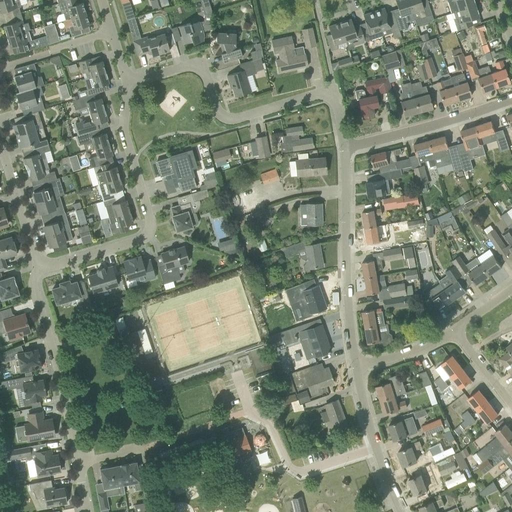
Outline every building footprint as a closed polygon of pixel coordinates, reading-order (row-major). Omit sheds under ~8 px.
[(18,0),(0,0),(0,12),(10,10),(12,16),(20,14),(19,7),(21,7),(18,0)] [(62,21),(70,18),(85,14),(82,2),(76,4),(74,0),(69,0),(58,3),(61,14),(58,15),(56,18),(56,20),(57,22),(62,21)] [(120,0),(121,3),(126,20),(133,18),(128,1),(127,0),(120,0)] [(156,0),(153,0),(150,1),(153,10),(159,8),(156,0)] [(399,14),(393,16),(398,31),(408,27),(406,23),(408,22),(414,20),(412,13),(407,0),(395,0),(399,14)] [(420,0),(407,0),(412,13),(414,20),(431,15),(428,3),(422,5),(420,0)] [(446,0),(451,14),(458,11),(475,6),(472,0),(446,0)] [(457,30),(462,28),(469,26),(467,21),(478,17),(475,6),(458,11),(451,14),(453,19),(457,30)] [(384,8),(373,12),(381,36),(398,31),(393,16),(387,18),(384,8)] [(366,25),(360,27),(365,42),(381,36),(373,12),(363,15),(366,25)] [(28,23),(22,25),(21,20),(22,20),(20,14),(12,16),(14,22),(3,26),(7,37),(27,30),(30,30),(28,23)] [(85,14),(70,18),(73,26),(68,28),(71,37),(81,34),(80,28),(89,25),(85,14)] [(203,34),(201,29),(210,27),(211,15),(204,14),(203,21),(199,22),(190,25),(189,23),(179,26),(184,44),(191,41),(192,44),(202,41),(203,34)] [(133,18),(126,20),(130,31),(137,28),(134,18),(133,18)] [(365,42),(360,27),(359,25),(353,27),(351,19),(339,23),(345,41),(351,39),(353,46),(365,42)] [(43,27),(46,36),(48,44),(59,40),(58,37),(54,23),(43,27)] [(331,50),(338,48),(336,44),(345,41),(339,23),(328,27),(330,34),(326,36),(331,50)] [(480,45),(485,43),(481,31),(484,30),(483,25),(475,28),(480,45)] [(305,48),(315,45),(311,28),(301,30),(305,48)] [(30,49),(48,44),(46,36),(30,40),(27,30),(7,37),(10,48),(17,46),(19,53),(30,49)] [(223,62),(233,60),(242,57),(239,48),(236,49),(234,43),(235,43),(235,31),(227,30),(226,33),(216,33),(215,42),(219,42),(223,53),(221,53),(223,62)] [(466,37),(462,31),(456,34),(460,41),(466,37)] [(133,41),(137,55),(150,51),(151,55),(157,53),(157,54),(169,51),(166,41),(164,34),(141,40),(141,39),(133,41)] [(419,36),(421,42),(428,40),(426,34),(419,36)] [(305,54),(304,54),(303,47),(294,49),(291,36),(271,41),(274,53),(278,52),(280,59),(276,60),(278,73),(307,66),(305,54)] [(253,45),(255,51),(250,53),(252,60),(263,56),(260,43),(253,45)] [(481,47),(486,62),(492,60),(486,44),(481,47)] [(385,72),(400,67),(397,57),(401,56),(399,50),(393,52),(387,54),(381,56),(385,72)] [(457,72),(467,68),(465,64),(463,57),(464,57),(462,53),(452,57),(457,72)] [(350,57),(353,65),(359,63),(356,55),(350,57)] [(51,63),(57,66),(61,64),(58,56),(49,58),(51,63)] [(350,57),(347,59),(337,62),(339,69),(349,66),(353,65),(350,57)] [(430,57),(423,60),(424,63),(428,78),(436,75),(430,57)] [(89,59),(79,62),(82,71),(84,79),(105,72),(101,61),(91,64),(89,59)] [(252,60),(238,64),(241,71),(226,76),(229,84),(231,84),(235,97),(250,92),(246,77),(256,73),(252,60)] [(465,64),(467,68),(470,78),(476,76),(482,93),(496,88),(490,74),(491,74),(488,66),(477,70),(474,61),(472,61),(465,64)] [(490,74),(496,88),(509,83),(501,61),(495,63),(498,71),(491,74),(490,74)] [(35,68),(33,63),(24,66),(25,72),(14,76),(19,92),(40,86),(43,85),(41,76),(32,79),(30,69),(35,68)] [(424,63),(416,65),(420,80),(428,78),(424,63)] [(354,75),(347,66),(340,72),(347,81),(354,75)] [(105,72),(84,79),(88,90),(90,89),(92,95),(102,91),(100,86),(108,83),(105,72)] [(452,87),(457,101),(471,96),(468,87),(466,82),(463,73),(456,75),(449,77),(452,87)] [(389,91),(387,81),(387,77),(365,82),(366,90),(367,90),(369,96),(365,97),(364,91),(361,89),(354,91),(356,100),(358,99),(360,110),(361,110),(362,118),(374,116),(372,108),(378,106),(375,95),(374,88),(379,87),(380,93),(389,91)] [(439,91),(440,96),(443,105),(457,101),(452,87),(445,89),(442,81),(436,83),(439,91)] [(65,84),(58,86),(60,93),(67,90),(65,84)] [(33,112),(37,111),(42,110),(40,103),(36,104),(34,97),(43,94),(40,86),(19,92),(15,93),(20,109),(31,106),(33,112)] [(412,90),(418,112),(432,108),(429,99),(428,94),(427,94),(425,86),(412,90)] [(418,112),(412,90),(404,92),(399,93),(401,101),(400,102),(401,107),(404,116),(418,112)] [(88,96),(78,99),(72,100),(72,101),(74,110),(87,106),(89,114),(104,109),(100,98),(90,101),(88,96)] [(89,114),(91,119),(75,124),(78,135),(96,130),(98,129),(97,124),(107,120),(104,109),(89,114)] [(40,121),(37,111),(33,112),(22,116),(24,121),(12,125),(16,136),(35,130),(33,125),(40,121)] [(492,121),(476,126),(482,145),(496,140),(498,139),(492,121)] [(467,150),(482,145),(476,126),(460,131),(467,150)] [(281,152),(302,148),(312,147),(311,138),(298,140),(298,134),(302,133),(301,127),(286,129),(287,135),(282,136),(283,143),(280,143),(281,152)] [(37,137),(35,130),(16,136),(19,147),(31,144),(32,149),(48,144),(45,134),(37,137)] [(94,149),(108,144),(105,133),(98,135),(96,130),(78,135),(75,136),(78,146),(92,141),(94,149)] [(258,159),(269,157),(265,136),(255,138),(258,159)] [(429,140),(437,167),(452,163),(454,172),(463,169),(460,156),(456,145),(448,147),(445,136),(429,140)] [(506,139),(498,142),(501,151),(509,148),(506,138),(506,139)] [(437,167),(429,140),(414,145),(416,154),(419,163),(426,161),(428,168),(430,169),(437,167)] [(49,150),(48,144),(32,149),(34,155),(32,155),(23,158),(26,169),(47,163),(45,157),(39,159),(37,154),(49,150)] [(112,155),(108,144),(94,149),(96,156),(88,158),(91,168),(93,167),(104,164),(102,158),(112,155)] [(228,149),(212,153),(214,162),(215,162),(230,158),(228,149)] [(394,150),(371,155),(374,167),(379,166),(381,173),(401,169),(411,167),(409,159),(397,162),(396,155),(394,150)] [(185,152),(157,161),(161,176),(174,172),(180,189),(195,185),(185,152)] [(468,153),(460,156),(463,169),(464,172),(473,169),(470,157),(468,153)] [(78,161),(76,155),(68,157),(70,164),(78,161)] [(296,176),(316,174),(326,173),(324,158),(314,159),(295,161),(296,168),(296,176)] [(104,164),(93,167),(98,184),(104,182),(119,178),(115,166),(112,168),(110,162),(104,164)] [(49,173),(48,170),(49,169),(47,163),(26,169),(29,181),(38,178),(40,183),(43,183),(54,179),(56,179),(54,171),(49,173)] [(414,169),(418,185),(428,183),(423,167),(414,169)] [(279,179),(275,169),(259,175),(263,185),(279,179)] [(386,180),(402,177),(401,169),(381,173),(377,174),(378,180),(367,182),(369,197),(390,194),(389,187),(387,188),(386,180)] [(205,180),(216,177),(214,172),(203,175),(205,180)] [(205,180),(203,181),(205,189),(206,189),(218,185),(216,177),(205,180)] [(54,179),(43,183),(45,188),(33,192),(36,203),(52,198),(49,188),(56,185),(60,184),(59,178),(56,179),(54,179)] [(104,182),(98,184),(101,195),(100,195),(102,201),(114,197),(113,192),(122,189),(119,178),(104,182)] [(209,197),(206,189),(205,189),(191,193),(193,201),(193,202),(199,200),(209,197)] [(254,190),(237,193),(240,210),(258,207),(254,190)] [(470,198),(467,193),(461,196),(465,202),(470,198)] [(405,206),(419,204),(417,194),(384,200),(385,207),(398,205),(398,208),(405,207),(405,206)] [(480,196),(472,201),(474,205),(483,200),(480,196)] [(104,207),(105,206),(108,218),(129,211),(126,200),(116,203),(114,197),(102,201),(104,207)] [(49,211),(51,217),(56,215),(54,210),(56,210),(52,198),(36,203),(40,214),(49,211)] [(176,231),(182,230),(183,233),(188,235),(191,230),(190,227),(195,225),(197,222),(195,214),(193,213),(190,202),(170,208),(173,216),(171,216),(176,231)] [(454,216),(468,208),(466,204),(465,203),(451,211),(454,216)] [(300,204),(300,214),(307,214),(307,225),(312,225),(322,224),(321,204),(311,204),(300,204)] [(251,213),(254,224),(268,219),(265,208),(251,213)] [(83,209),(76,211),(80,226),(87,224),(83,209)] [(382,215),(381,209),(372,210),(362,212),(365,228),(377,226),(376,223),(375,216),(382,215)] [(109,224),(112,235),(128,230),(126,224),(133,222),(129,211),(108,218),(110,224),(109,224)] [(70,229),(64,212),(56,215),(51,217),(52,222),(43,225),(47,236),(70,229)] [(439,223),(453,217),(451,212),(437,218),(439,223)] [(511,218),(507,212),(500,216),(509,229),(511,233),(511,218)] [(423,219),(407,222),(408,229),(424,226),(423,219)] [(368,244),(378,242),(387,241),(386,235),(379,237),(377,226),(365,228),(368,244)] [(70,230),(70,229),(47,236),(50,247),(59,244),(61,250),(67,248),(65,242),(72,240),(69,230),(70,230)] [(511,233),(509,229),(502,234),(509,243),(511,245),(506,248),(504,249),(510,257),(511,260),(511,259),(511,233)] [(494,230),(487,235),(489,237),(498,250),(505,246),(494,230)] [(79,234),(82,244),(92,241),(89,231),(79,234)] [(3,258),(16,254),(14,246),(15,243),(14,240),(12,238),(11,237),(2,240),(0,240),(0,270),(7,268),(3,258)] [(232,239),(217,244),(219,251),(222,250),(223,252),(229,254),(236,252),(232,239)] [(264,241),(257,243),(260,252),(267,249),(264,241)] [(298,253),(294,244),(282,249),(286,258),(298,253)] [(304,246),(307,260),(304,260),(305,263),(303,266),(304,270),(306,272),(309,272),(309,269),(312,268),(322,266),(318,244),(308,245),(304,246)] [(188,262),(186,256),(183,246),(161,253),(164,265),(158,267),(163,284),(180,279),(176,265),(188,262)] [(416,267),(412,246),(403,248),(405,259),(407,259),(409,269),(416,267)] [(400,248),(383,252),(385,260),(402,257),(400,248)] [(494,255),(481,264),(489,276),(502,267),(494,255)] [(123,261),(126,271),(128,280),(135,278),(135,279),(141,277),(142,281),(155,278),(152,269),(149,259),(141,262),(140,256),(123,261)] [(460,256),(452,261),(455,265),(455,266),(462,276),(467,273),(474,282),(476,285),(489,276),(481,264),(478,259),(466,267),(462,261),(463,260),(460,256)] [(365,278),(377,276),(376,270),(383,269),(381,259),(362,262),(365,278)] [(117,285),(115,276),(112,266),(103,269),(103,268),(96,270),(97,273),(87,276),(93,293),(100,291),(101,293),(110,290),(109,288),(117,285)] [(462,276),(455,266),(445,272),(448,276),(453,283),(445,289),(453,301),(465,292),(457,280),(462,276)] [(417,270),(406,272),(407,280),(418,278),(417,270)] [(377,276),(365,278),(368,294),(378,293),(388,291),(387,285),(386,285),(384,275),(377,276)] [(0,302),(9,299),(8,297),(18,294),(15,285),(16,284),(14,278),(13,278),(13,276),(0,280),(0,302)] [(78,297),(82,308),(84,314),(92,312),(89,300),(86,290),(79,292),(76,282),(69,284),(68,280),(59,283),(60,287),(52,289),(56,303),(61,302),(61,304),(63,305),(65,306),(67,306),(68,305),(70,303),(70,301),(70,299),(78,297)] [(283,290),(282,290),(288,306),(295,304),(301,319),(310,316),(309,314),(315,312),(316,314),(323,311),(322,309),(324,309),(315,286),(304,290),(304,288),(302,283),(296,285),(283,290)] [(389,286),(391,297),(406,294),(404,283),(389,286)] [(440,310),(453,301),(445,289),(432,298),(428,292),(423,295),(424,303),(428,309),(436,303),(440,310)] [(273,294),(260,299),(263,307),(276,301),(273,294)] [(120,298),(123,307),(130,305),(127,296),(120,298)] [(385,309),(405,306),(404,296),(383,299),(385,309)] [(362,312),(365,328),(380,325),(384,324),(381,308),(374,310),(374,309),(372,310),(362,312)] [(6,331),(9,340),(22,336),(22,334),(30,332),(24,314),(12,317),(9,309),(0,311),(0,321),(3,332),(6,331)] [(122,317),(114,320),(130,367),(147,361),(137,331),(130,334),(127,327),(126,328),(122,317)] [(319,319),(293,328),(295,334),(298,333),(300,340),(307,359),(314,357),(321,355),(330,351),(321,325),(319,319)] [(380,325),(365,328),(368,344),(379,342),(380,346),(394,344),(392,335),(389,333),(386,334),(385,332),(381,332),(380,325)] [(285,345),(297,341),(293,328),(281,332),(285,345)] [(396,340),(398,346),(406,344),(404,337),(396,340)] [(511,342),(506,348),(509,352),(499,360),(510,374),(511,373),(511,342)] [(14,365),(15,373),(41,368),(40,366),(41,366),(41,361),(39,361),(37,349),(17,353),(17,354),(12,355),(9,356),(12,365),(14,365)] [(441,364),(450,376),(461,368),(451,355),(441,364)] [(301,356),(292,359),(296,369),(305,366),(301,356)] [(310,391),(323,386),(333,383),(328,368),(312,374),(310,367),(295,372),(296,375),(298,379),(305,377),(310,391)] [(461,368),(450,376),(460,389),(471,380),(461,368)] [(430,384),(432,384),(426,371),(419,373),(424,387),(424,386),(430,384)] [(376,387),(380,400),(395,396),(407,392),(404,384),(403,384),(400,374),(388,378),(390,382),(376,387)] [(445,380),(441,375),(434,381),(438,386),(445,380)] [(31,405),(31,402),(47,399),(43,379),(33,381),(23,383),(21,377),(5,380),(7,390),(16,388),(20,408),(31,405)] [(445,380),(438,386),(434,389),(437,395),(449,386),(445,380)] [(430,384),(424,386),(429,399),(431,404),(437,402),(435,397),(430,384)] [(477,410),(488,402),(478,390),(468,398),(477,410)] [(302,392),(297,394),(301,404),(305,402),(302,392)] [(283,412),(293,408),(291,402),(298,400),(295,393),(278,398),(283,412)] [(395,396),(380,400),(385,414),(407,407),(405,401),(397,404),(395,396)] [(331,422),(327,423),(331,434),(347,429),(337,400),(325,405),(331,422)] [(487,423),(489,421),(497,415),(488,402),(477,410),(487,423)] [(449,406),(444,411),(451,420),(457,416),(449,406)] [(471,415),(468,410),(460,416),(464,421),(471,415)] [(25,424),(28,441),(54,436),(51,419),(43,421),(41,412),(27,414),(28,423),(25,424)] [(475,420),(471,415),(464,421),(462,422),(466,428),(475,420)] [(401,421),(398,422),(389,425),(394,440),(406,436),(418,432),(413,417),(402,421),(401,421)] [(440,418),(422,425),(426,436),(444,428),(440,418)] [(308,423),(294,427),(296,433),(305,430),(304,429),(310,428),(308,423)] [(483,461),(511,438),(511,433),(505,424),(497,430),(494,433),(497,436),(476,453),(483,461)] [(241,454),(251,451),(242,427),(221,435),(228,455),(236,452),(241,454)] [(511,438),(483,461),(483,462),(478,466),(484,474),(508,455),(511,459),(511,458),(511,438)] [(411,447),(407,449),(398,452),(403,466),(417,461),(413,450),(421,447),(419,441),(410,444),(411,447)] [(0,452),(9,450),(8,443),(0,444),(0,452)] [(26,457),(31,456),(29,446),(9,450),(0,452),(0,462),(10,460),(26,457)] [(428,464),(445,457),(441,448),(424,455),(428,464)] [(461,450),(464,458),(469,455),(466,448),(461,450)] [(26,457),(25,457),(29,477),(36,476),(37,476),(45,475),(55,473),(54,472),(60,471),(60,469),(61,467),(61,464),(59,463),(57,455),(51,456),(50,449),(40,451),(34,452),(30,453),(31,456),(26,457)] [(119,465),(122,484),(133,482),(135,491),(148,488),(147,484),(145,475),(138,476),(135,462),(128,463),(120,464),(120,465),(119,465)] [(124,493),(122,484),(119,465),(100,469),(103,488),(118,485),(119,487),(117,488),(119,495),(124,493)] [(415,478),(408,480),(414,495),(427,490),(437,485),(429,465),(428,465),(412,472),(415,478)] [(499,488),(507,484),(503,478),(496,482),(499,488)] [(47,507),(56,505),(66,503),(66,499),(68,498),(64,491),(63,488),(54,489),(54,487),(52,488),(51,480),(29,484),(31,492),(33,491),(36,499),(42,496),(44,495),(47,507)] [(493,503),(502,499),(494,485),(486,489),(493,503)] [(508,495),(510,494),(511,492),(511,490),(509,487),(500,494),(502,496),(506,493),(508,495)] [(10,499),(16,501),(19,492),(13,490),(10,499)] [(97,493),(100,510),(100,511),(107,511),(107,509),(108,509),(105,492),(97,493)] [(511,498),(510,494),(508,495),(506,493),(502,496),(508,507),(511,503),(511,498)] [(305,511),(301,497),(293,499),(295,511),(305,511)] [(436,511),(435,509),(444,505),(441,499),(436,501),(433,502),(429,503),(420,507),(422,511),(436,511)] [(136,511),(148,511),(155,511),(153,501),(146,502),(135,504),(136,511)]
